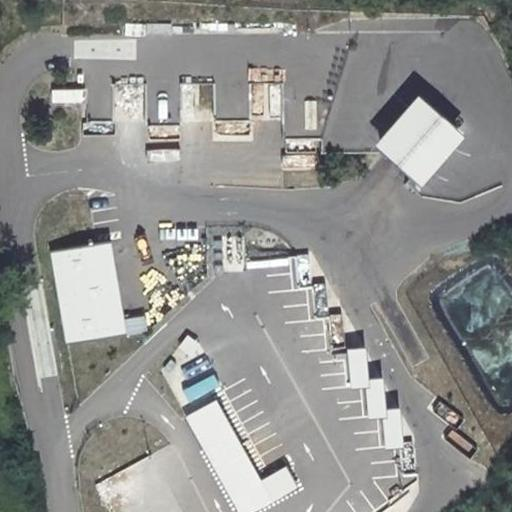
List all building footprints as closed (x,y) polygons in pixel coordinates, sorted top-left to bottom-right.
[(422,87),(378,137),(424,178),(468,128),(422,87)] [(83,89),(57,89),(57,100),(83,101),(83,89)] [(323,133),(322,105),(282,107),(283,135),(323,133)] [(252,120),(251,108),(214,108),(214,120),(252,120)] [(147,123),(181,122),(181,109),(147,110),(147,123)] [(127,330),(116,239),(53,247),(64,337),(127,330)] [(349,344),(352,382),(369,381),(371,412),(385,412),(387,443),(405,441),(403,402),(388,403),(386,372),(370,372),(368,342),(349,344)] [(289,460),(263,474),(221,393),(190,409),(243,511),(246,511),(301,483),(289,460)]
